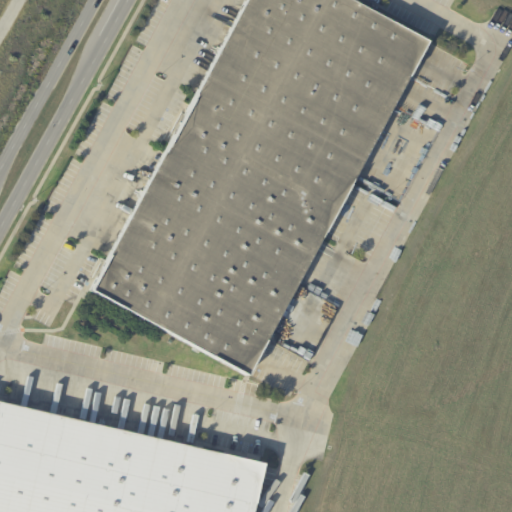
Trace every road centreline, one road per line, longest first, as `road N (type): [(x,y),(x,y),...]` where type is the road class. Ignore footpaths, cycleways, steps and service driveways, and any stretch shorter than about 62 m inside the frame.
road 1 (secondary): [(0,224),(98,49)]
road 2 (secondary): [(93,0),(0,164)]
